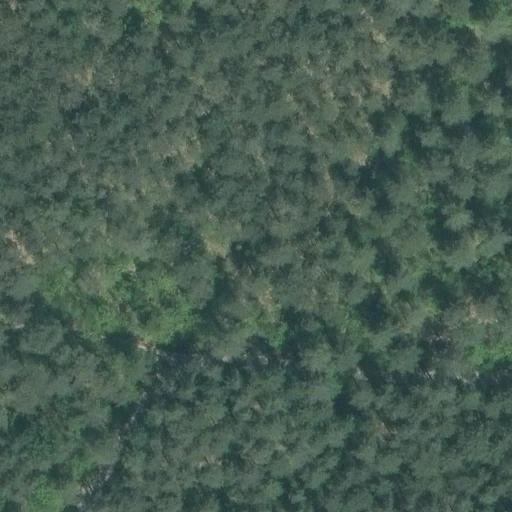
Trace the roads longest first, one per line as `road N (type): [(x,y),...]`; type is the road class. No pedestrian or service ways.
road 1 (unknown): [(511,327),(182,342)]
road 2 (unknown): [(182,342),(133,425),(53,511)]
